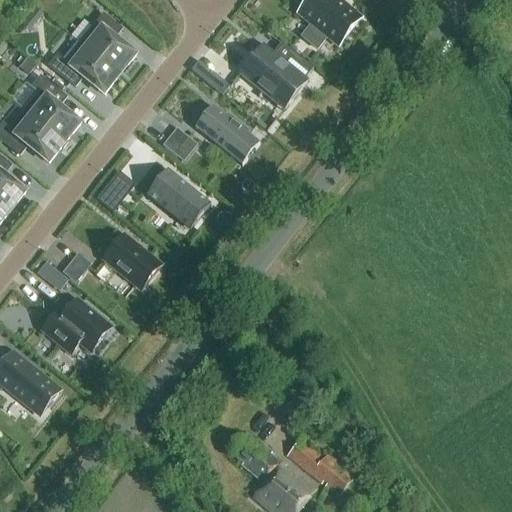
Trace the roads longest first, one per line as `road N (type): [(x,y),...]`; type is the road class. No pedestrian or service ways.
road 1 (unclassified): [(60,511),(468,0)]
road 2 (residential): [(207,24),(0,279)]
